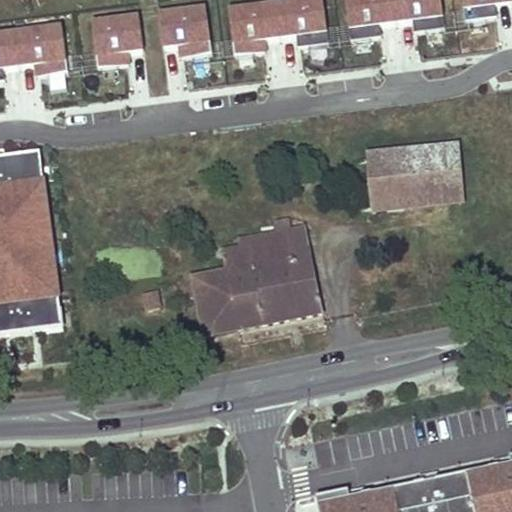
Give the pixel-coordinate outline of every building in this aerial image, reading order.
[(380,29),(413,25),(415,37),(445,33),(440,0),(345,0),(351,45),(382,41),(380,29)] [(496,9),(511,6),(511,0),(463,0),(466,24),(497,20),(496,9)] [(329,48),(323,3),(229,15),(235,60),(266,56),(264,45),(297,40),(299,52),(329,48)] [(212,58),(207,13),(160,19),(164,52),(181,50),(182,61),(212,58)] [(144,55),(140,22),(93,28),(98,72),(129,69),(127,57),(144,55)] [(69,76),(63,32),(0,40),(0,84),(5,84),(4,73),(37,68),(38,80),(69,76)] [(464,204),(458,150),(399,156),(405,210),(464,204)] [(405,210),(399,156),(369,159),(374,213),(405,210)] [(0,339),(63,332),(59,300),(56,301),(53,274),(56,274),(41,157),(0,162),(0,197),(14,195),(15,203),(0,205),(0,265),(15,264),(13,250),(21,249),(24,270),(0,273),(0,339)] [(226,277),(236,332),(322,316),(306,231),(291,233),(289,222),(274,224),(276,236),(238,243),(240,252),(222,255),(226,277)] [(195,283),(205,338),(236,332),(226,277),(195,283)] [(158,295),(143,297),(146,314),(161,312),(158,295)] [(511,511),(511,460),(496,464),(497,470),(437,483),(436,477),(422,480),(423,486),(364,498),(363,492),(317,502),(318,511),(511,511)]
